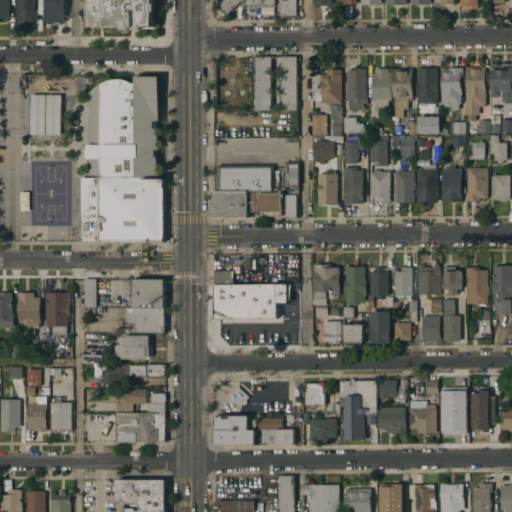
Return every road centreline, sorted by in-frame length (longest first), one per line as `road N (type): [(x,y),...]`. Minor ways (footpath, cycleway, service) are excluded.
road 1 (residential): [(511,452),(0,460)]
road 2 (primary): [(188,511),(186,0)]
road 3 (residential): [(511,36),(186,38)]
road 4 (residential): [(511,233),(187,236)]
road 5 (residential): [(511,359),(188,365)]
road 6 (tertiary): [(187,262),(0,260)]
road 7 (residential): [(186,57),(0,56)]
